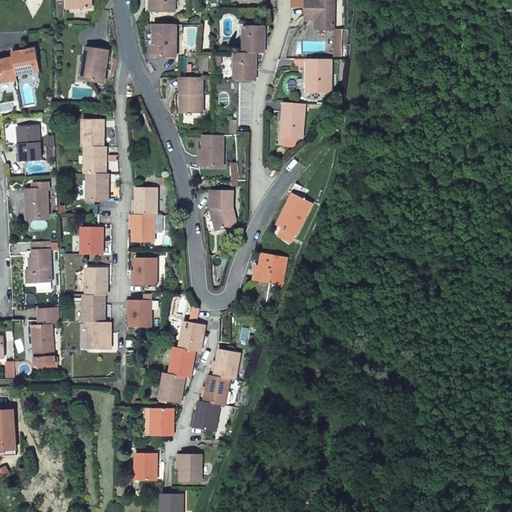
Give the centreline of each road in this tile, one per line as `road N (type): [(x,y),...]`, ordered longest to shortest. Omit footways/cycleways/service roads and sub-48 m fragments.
road 1 (residential): [(131,52),(119,99),(122,381)]
road 2 (residential): [(215,305),(201,292),(172,139),(131,52)]
road 3 (residential): [(283,0),(260,92),(256,228)]
road 4 (residential): [(215,305),(212,339),(170,449)]
road 5 (residential): [(0,171),(0,301)]
